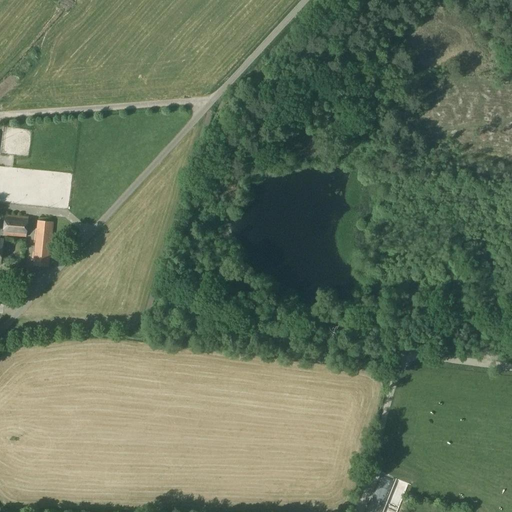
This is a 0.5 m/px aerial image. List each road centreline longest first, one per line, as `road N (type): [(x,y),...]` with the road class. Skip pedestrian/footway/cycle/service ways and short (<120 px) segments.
road 1 (track): [(511,368),(407,358),(363,511)]
road 2 (track): [(0,115),(214,99)]
